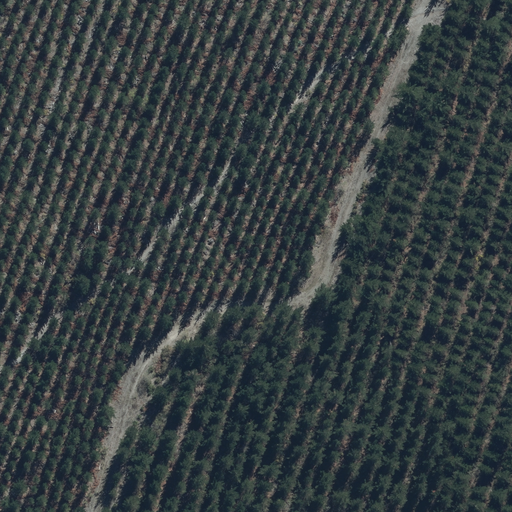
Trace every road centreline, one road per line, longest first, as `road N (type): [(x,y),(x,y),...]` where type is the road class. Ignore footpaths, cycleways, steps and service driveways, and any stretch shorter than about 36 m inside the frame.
road 1 (track): [(423,0),(316,270),(282,309),(212,312),(148,367),(93,511)]
road 2 (track): [(0,366),(197,200),(254,126),(416,17)]
